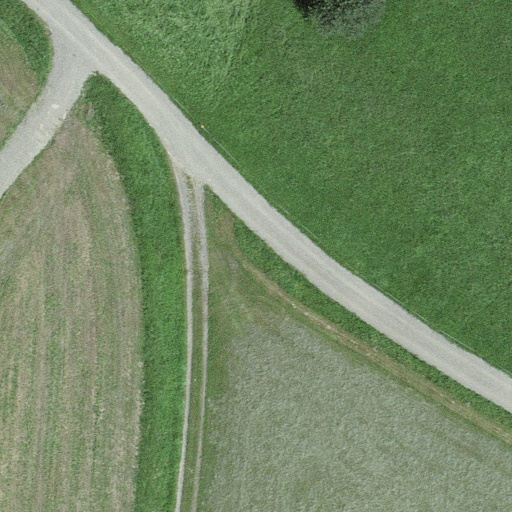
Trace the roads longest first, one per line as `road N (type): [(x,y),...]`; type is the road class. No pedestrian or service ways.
road 1 (track): [(511,404),(176,141),(51,0)]
road 2 (track): [(64,10),(54,108),(0,166)]
